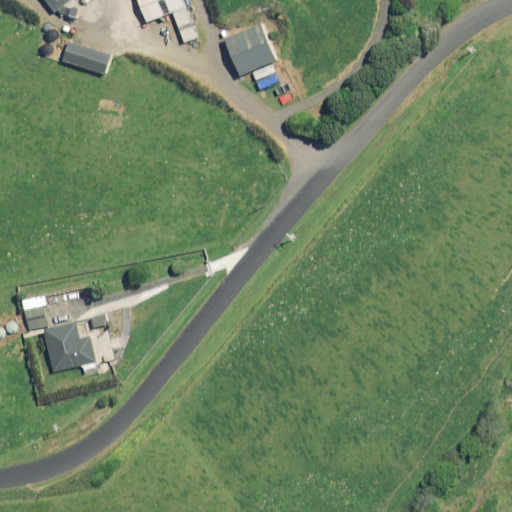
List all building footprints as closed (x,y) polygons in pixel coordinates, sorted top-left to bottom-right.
[(77,0),(50,0),(60,13),(77,0)] [(199,38),(183,0),(141,0),(151,23),(175,13),(187,43),(199,38)] [(273,64),(277,62),(261,26),(227,40),(242,77),(253,72),(257,81),(276,73),(273,64)] [(114,55),(74,42),(67,62),(108,75),(114,55)] [(113,325),(110,315),(96,318),(99,328),(113,325)] [(86,339),(83,324),(50,330),(58,372),(102,363),(97,337),(86,339)]
